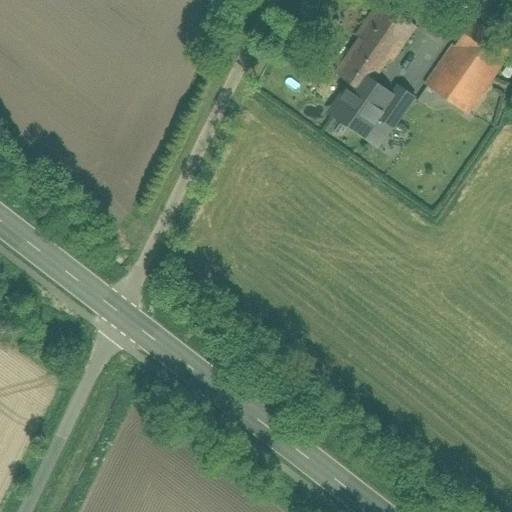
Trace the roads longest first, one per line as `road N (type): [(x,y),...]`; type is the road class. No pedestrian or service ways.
road 1 (unclassified): [(122,314),(278,0)]
road 2 (primary): [(381,511),(122,314)]
road 3 (unclassified): [(25,511),(122,314)]
road 4 (primary): [(122,314),(0,219)]
